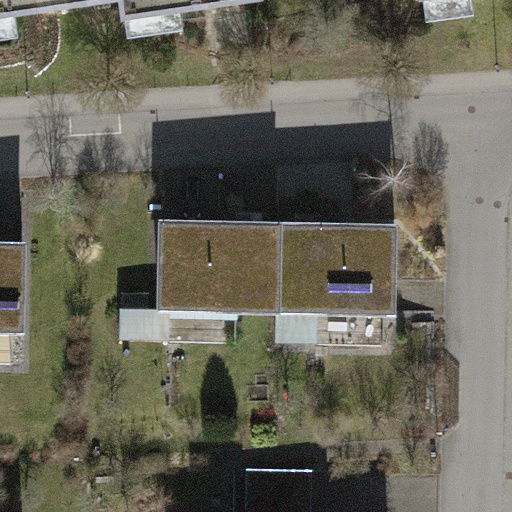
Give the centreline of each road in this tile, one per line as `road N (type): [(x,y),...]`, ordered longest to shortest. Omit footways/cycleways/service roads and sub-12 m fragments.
road 1 (residential): [(478,121),(0,144)]
road 2 (residential): [(478,121),(476,511)]
